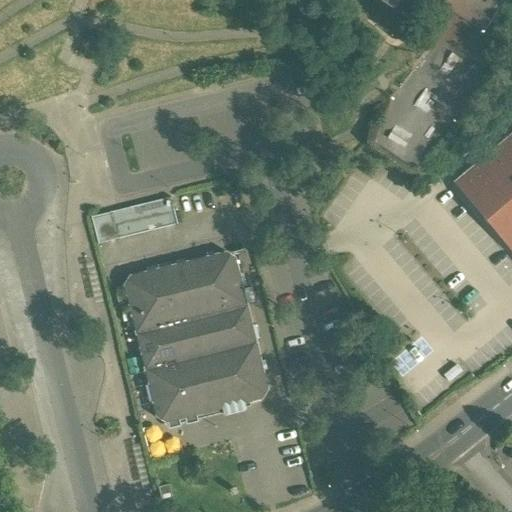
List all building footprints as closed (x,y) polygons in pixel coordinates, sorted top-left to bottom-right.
[(375,0),(393,12),(401,0),(375,0)] [(511,138),(456,186),(511,253),(511,138)] [(171,199),(92,220),(98,246),(177,225),(171,199)] [(225,253),(129,276),(123,286),(156,420),(166,425),(263,402),(268,391),(236,259),(225,253)] [(169,486),(158,489),(162,502),(172,500),(169,486)]
